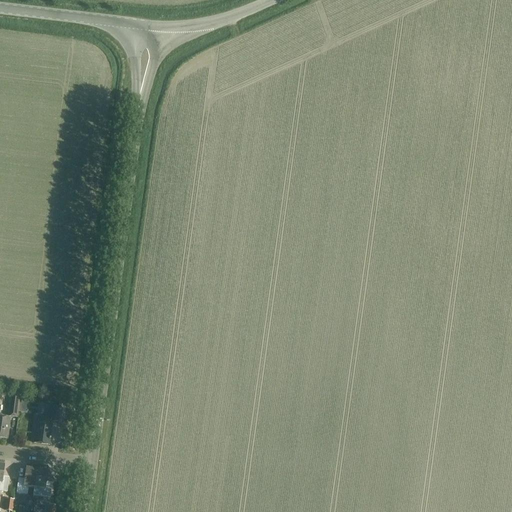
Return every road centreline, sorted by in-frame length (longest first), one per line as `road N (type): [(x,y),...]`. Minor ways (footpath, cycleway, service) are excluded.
road 1 (tertiary): [(92,461),(139,95)]
road 2 (tertiary): [(138,24),(0,8)]
